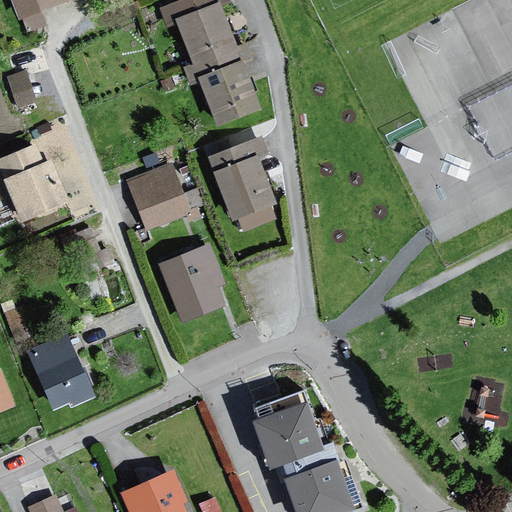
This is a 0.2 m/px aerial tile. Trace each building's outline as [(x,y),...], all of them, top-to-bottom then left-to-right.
[(11,0),(27,40),(47,33),(44,16),(83,2),(82,0),(11,0)] [(227,0),(190,0),(160,13),(167,29),(173,27),(211,130),(256,114),(224,19),(232,6),(227,0)] [(259,142),(206,161),(232,225),(238,225),(240,234),(278,221),(258,167),(269,162),(259,142)] [(35,148),(0,162),(0,184),(20,229),(69,211),(49,166),(43,168),(35,148)] [(172,166),(126,184),(143,232),(209,219),(172,166)] [(210,248),(156,267),(178,324),(227,313),(222,291),(228,286),(210,248)] [(68,338),(25,355),(49,416),(96,402),(68,338)] [(0,416),(16,410),(0,375),(0,416)] [(343,511),(353,509),(331,447),(321,450),(305,405),(257,422),(273,467),(281,464),(298,511),(343,511)] [(187,511),(172,472),(118,497),(124,511),(187,511)] [(62,511),(57,498),(30,511),(62,511)]
